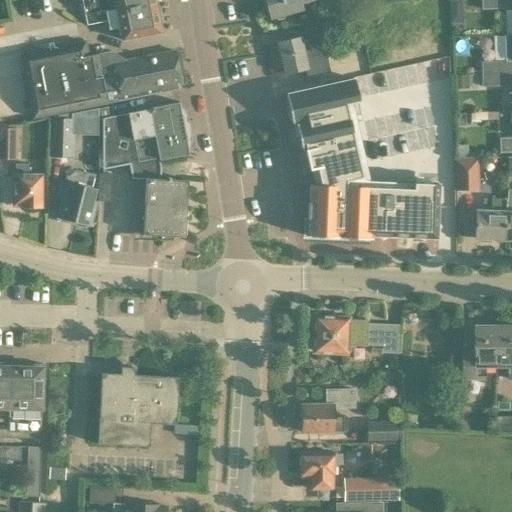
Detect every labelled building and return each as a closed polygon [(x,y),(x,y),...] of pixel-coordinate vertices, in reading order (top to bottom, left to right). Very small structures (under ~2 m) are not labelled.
[(118,28),(115,15),(112,0),(79,0),(85,25),(107,21),(109,30),(118,28)] [(112,0),(115,15),(155,7),(153,0),(112,0)] [(263,0),(269,19),(301,10),(299,3),(311,0),(263,0)] [(461,7),(461,0),(449,0),(449,11),(457,11),(461,7)] [(115,15),(118,28),(120,40),(159,33),(155,7),(115,15)] [(319,19),(324,37),(359,29),(355,10),(319,19)] [(480,62),(481,75),(511,73),(511,35),(505,35),(505,61),(480,62)] [(299,37),(276,42),(283,73),(305,69),(306,77),(326,72),(318,37),(300,41),(299,37)] [(19,54),(22,71),(63,63),(63,60),(86,56),(83,41),(19,54)] [(63,63),(22,71),(31,118),(74,110),(73,104),(103,98),(104,104),(121,100),(120,95),(179,83),(172,50),(112,62),(110,52),(86,56),(63,60),(63,63)] [(511,73),(481,75),(481,86),(496,85),(511,85),(511,111),(508,111),(508,112),(511,112),(511,73)] [(454,76),(454,88),(468,87),(468,75),(454,76)] [(352,79),(284,94),(290,124),(294,123),(300,150),(304,149),(308,169),(315,167),(319,184),(308,184),(306,236),(371,239),(370,230),(434,237),(437,184),(412,183),(412,189),(363,186),(344,104),(357,100),(352,79)] [(131,179),(144,179),(161,180),(159,160),(188,154),(178,102),(148,108),(148,110),(127,114),(101,118),(102,169),(129,163),(131,179)] [(470,112),(470,114),(470,122),(479,122),(479,120),(496,120),(496,112),(470,112)] [(511,112),(508,112),(508,123),(511,122),(511,137),(498,138),(498,153),(511,152),(511,112)] [(74,119),(49,118),(48,157),(73,158),(74,119)] [(0,127),(0,159),(16,160),(17,128),(0,127)] [(455,157),(455,159),(455,190),(478,190),(478,157),(455,157)] [(28,164),(15,163),(15,173),(14,173),(13,205),(25,205),(28,209),(34,209),(38,205),(39,205),(40,173),(28,173),(28,164)] [(96,201),(109,201),(111,173),(97,173),(96,201)] [(186,181),(161,180),(144,179),(143,207),(185,209),(186,181)] [(92,189),(61,181),(58,195),(62,196),(57,216),(88,224),(93,204),(88,203),(92,189)] [(511,192),(505,192),(505,198),(503,240),(511,240),(511,192)] [(503,240),(505,198),(489,197),(489,211),(474,210),(473,239),(503,240)] [(185,209),(143,207),(141,235),(160,236),(160,241),(172,241),(172,236),(183,237),(185,209)] [(345,319),(312,318),(311,351),(343,352),(343,350),(348,350),(349,345),(380,346),(381,324),(365,324),(365,321),(345,321),(345,319)] [(496,365),(495,326),(474,326),(474,351),(459,351),(460,380),(484,380),(484,365),(496,365)] [(511,326),(495,326),(496,365),(505,364),(505,380),(511,380),(511,326)] [(68,368),(68,407),(89,409),(89,421),(110,428),(125,441),(133,454),(133,472),(138,473),(192,475),(196,353),(163,351),(163,362),(133,360),(132,370),(68,368)] [(0,438),(39,439),(41,365),(0,363),(0,438)] [(300,432),(333,432),(333,431),(345,431),(345,417),(332,418),(332,408),(353,408),(353,389),(324,389),(325,404),(300,405),(300,432)] [(394,421),(365,422),(365,441),(395,441),(394,421)] [(25,496),(38,496),(40,446),(27,446),(25,496)] [(331,453),(298,454),(298,478),(309,478),(309,490),(326,489),(326,479),(331,479),(331,453)] [(339,500),(370,499),(370,498),(399,498),(399,481),(370,481),(339,481),(339,500)] [(165,511),(166,506),(125,504),(125,503),(121,503),(121,487),(89,485),(88,502),(111,503),(110,511),(165,511)] [(43,511),(44,503),(30,502),(29,511),(43,511)]
